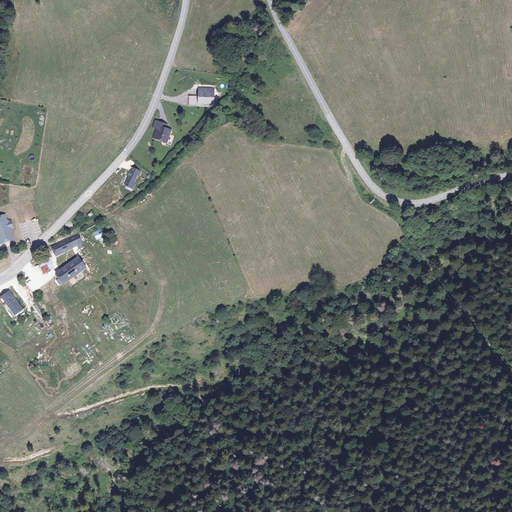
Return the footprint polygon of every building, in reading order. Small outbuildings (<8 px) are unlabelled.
[(299,8),(293,5),(290,11),(297,14),(299,8)] [(194,88),(194,92),(192,92),(192,94),(182,94),(182,104),(192,104),(192,103),(206,103),(206,88),(194,88)] [(150,127),(149,128),(147,137),(159,141),(163,130),(159,128),(154,127),(154,129),(150,127)] [(123,184),(131,188),(140,171),(132,166),(123,184)] [(5,213),(0,215),(0,237),(1,241),(14,236),(11,227),(13,224),(11,218),(7,218),(5,213)] [(94,233),(97,240),(103,237),(100,230),(94,233)] [(57,254),(78,245),(76,241),(72,243),(70,238),(53,245),(57,254)] [(49,257),(39,262),(44,270),(53,265),(49,257)] [(57,271),(62,281),(85,270),(79,258),(57,271)] [(9,289),(2,295),(16,313),(23,307),(9,289)]
